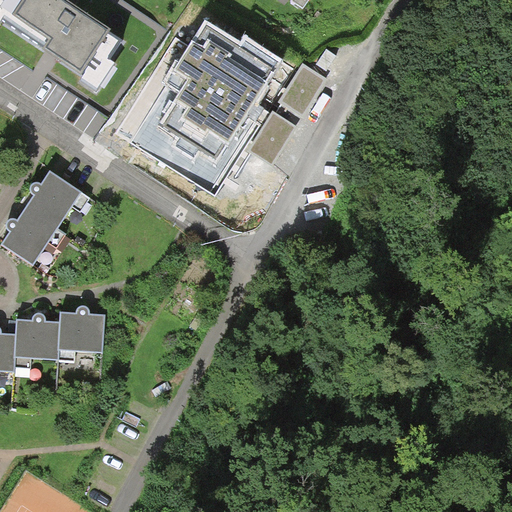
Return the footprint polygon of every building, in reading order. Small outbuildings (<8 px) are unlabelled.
[(122,42),(58,0),(0,0),(0,25),(2,22),(56,58),(84,76),(80,82),(98,94),(117,65),(110,61),(122,42)] [(291,99),(268,87),(243,133),(281,152),(295,125),(301,129),(324,85),(304,74),(291,99)] [(30,196),(34,198),(25,212),(55,231),(77,195),(47,176),(40,187),(36,185),(32,186),(29,191),(30,196)] [(12,234),(3,247),(32,266),(55,231),(25,212),(18,224),(13,221),(9,223),(7,227),(8,232),(12,234)] [(78,315),(61,314),(61,323),(60,352),(103,353),(104,316),(90,316),(90,310),(87,308),(82,308),(78,311),(78,315)] [(34,323),(17,322),(16,336),(16,360),(59,361),(60,352),(61,323),(46,323),(46,318),(43,315),(37,315),(34,318),(34,323)] [(0,373),(15,374),(16,360),(16,336),(3,336),(3,331),(0,328),(0,373)]
